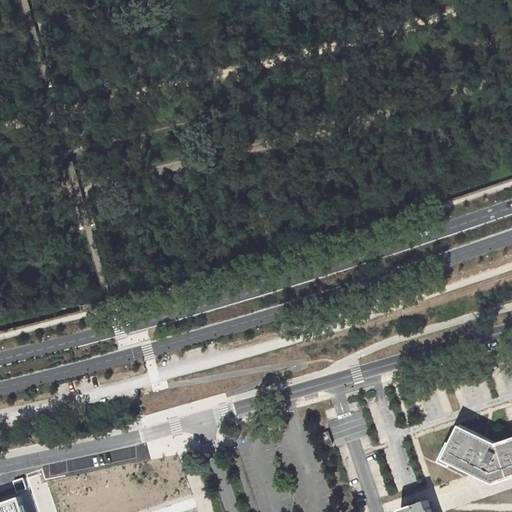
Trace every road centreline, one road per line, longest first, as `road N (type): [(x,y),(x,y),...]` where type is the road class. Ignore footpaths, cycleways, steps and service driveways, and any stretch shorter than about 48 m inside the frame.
road 1 (primary): [(511,207),(234,296),(0,359)]
road 2 (primary): [(0,387),(234,325),(511,236)]
road 3 (unclassified): [(200,419),(511,329)]
road 4 (unclassified): [(0,467),(200,419)]
